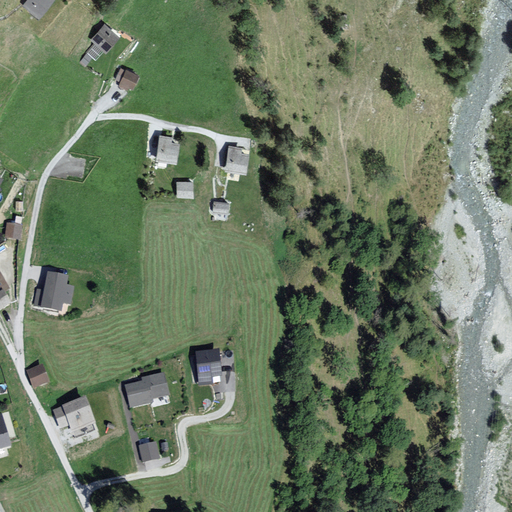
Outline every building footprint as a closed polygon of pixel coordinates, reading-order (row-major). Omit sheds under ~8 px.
[(63,2),(59,0),(32,0),(28,6),(48,22),(63,2)] [(126,38),(108,25),(94,43),(112,56),(126,38)] [(143,77),(124,69),(118,86),(136,93),(143,77)] [(186,143),(164,140),(160,163),(182,167),(186,143)] [(260,154),(235,150),(231,171),(256,175),(260,154)] [(0,195),(9,181),(0,175),(0,195)] [(199,184),(180,183),(180,201),(199,201),(199,184)] [(233,204),(215,203),(215,215),(232,216),(233,204)] [(27,226),(9,224),(8,240),(25,242),(27,226)] [(0,271),(0,315),(19,305),(0,271)] [(73,278),(50,274),(44,309),(67,313),(68,308),(74,309),(78,288),(71,287),(73,278)] [(227,351),(200,352),(202,384),(228,383),(227,351)] [(48,367),(30,372),(36,391),(54,386),(48,367)] [(168,374),(126,387),(133,410),(175,397),(168,374)] [(93,401),(67,409),(76,436),(102,427),(93,401)] [(7,416),(0,418),(0,455),(18,450),(7,416)] [(160,443),(141,447),(144,464),(164,460),(160,443)]
